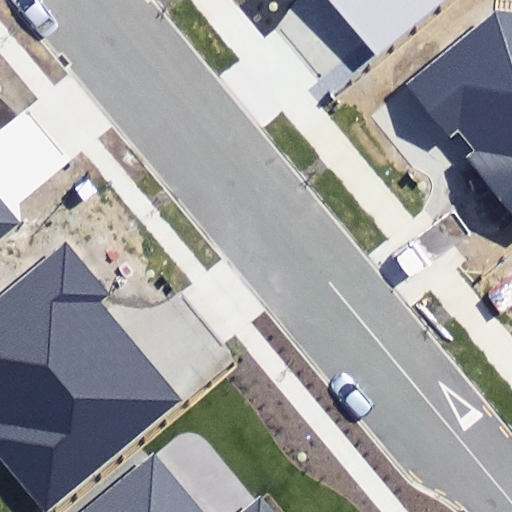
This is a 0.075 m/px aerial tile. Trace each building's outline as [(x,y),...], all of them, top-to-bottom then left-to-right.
[(338,0),(380,51),(441,0),(338,0)] [(472,160),(511,208),(511,14),(495,13),(409,83),(449,131),(460,122),(483,150),(472,160)] [(0,232),(11,223),(0,210),(0,232)] [(114,291),(66,236),(0,293),(0,415),(2,418),(0,420),(0,457),(47,511),(49,511),(184,396),(102,301),(114,291)] [(240,511),(201,511),(155,456),(87,511),(278,511),(263,493),(240,511)]
